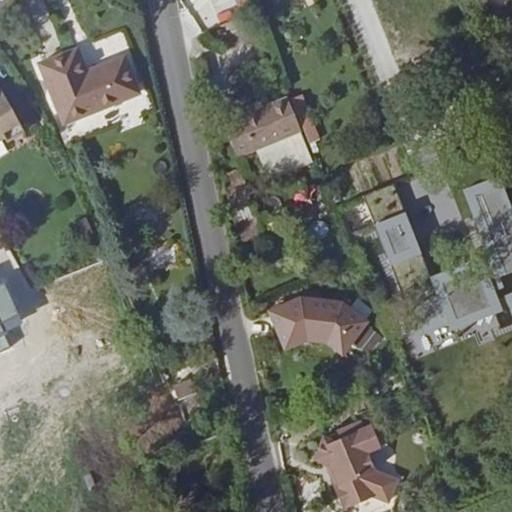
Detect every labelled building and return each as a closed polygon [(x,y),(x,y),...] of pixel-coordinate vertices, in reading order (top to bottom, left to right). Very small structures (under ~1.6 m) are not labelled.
[(76,49),(39,65),(63,124),(139,93),(124,57),(86,73),(76,49)] [(25,132),(0,87),(0,140),(4,138),(7,142),(25,132)] [(301,131),(288,97),(264,108),(241,118),(224,125),(237,157),(301,131)] [(237,110),(241,118),(264,108),(261,101),(237,110)] [(239,170),(223,176),(243,242),(265,233),(239,170)] [(261,258),(237,264),(240,276),(264,269),(261,258)] [(21,270),(6,272),(9,292),(24,290),(21,270)] [(300,299),(270,312),(285,347),(306,339),(327,341),(341,353),(365,322),(342,304),(300,299)] [(170,373),(175,397),(197,392),(192,369),(170,373)] [(378,447),(383,445),(374,423),(317,445),(342,511),(345,511),(395,493),(378,447)]
